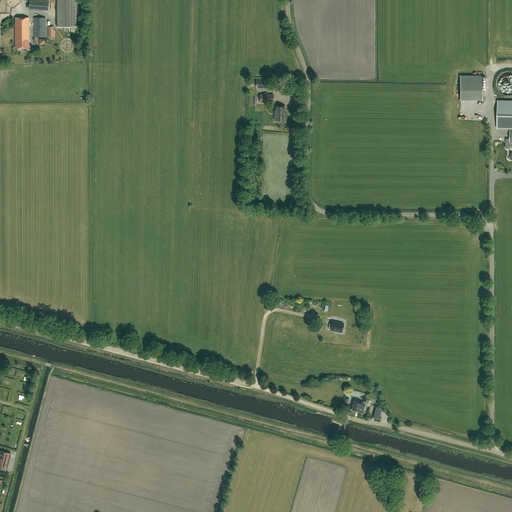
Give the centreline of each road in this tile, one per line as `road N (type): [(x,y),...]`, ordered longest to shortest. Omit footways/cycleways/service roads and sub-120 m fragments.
road 1 (unclassified): [(492,450),(488,231),(466,215),(331,214),(311,203),(308,87),(288,0)]
road 2 (track): [(254,386),(0,316)]
road 3 (unclassified): [(492,450),(254,386)]
road 4 (track): [(268,310),(280,215),(321,211)]
